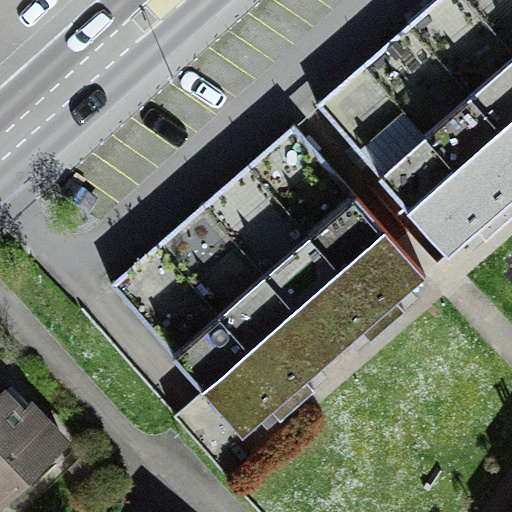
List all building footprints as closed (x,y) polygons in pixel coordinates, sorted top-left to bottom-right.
[(511,49),(466,0),(438,0),(410,25),(470,93),(511,56),(511,49)] [(511,0),(466,0),(511,49),(511,0)] [(410,25),(318,104),(379,174),(422,136),(424,133),(470,93),(410,25)] [(511,56),(470,93),(511,141),(511,56)] [(511,199),(511,197),(511,141),(470,93),(424,133),(422,136),(502,226),(511,218),(511,199)] [(294,124),(110,283),(172,354),(220,312),(264,274),(311,234),(355,194),(294,124)] [(487,240),(502,226),(422,136),(379,174),(449,252),(477,228),(487,240)] [(425,273),(355,194),(311,234),(389,324),(407,308),(398,297),(425,273)] [(370,341),(389,324),(311,234),(264,274),(333,353),(360,329),(370,341)] [(305,377),(333,353),(264,274),(220,312),(300,403),(316,389),(305,377)] [(281,418),(300,403),(220,312),(172,354),(241,434),(272,407),(281,418)] [(50,511),(78,490),(6,401),(0,406),(0,511),(50,511)]
